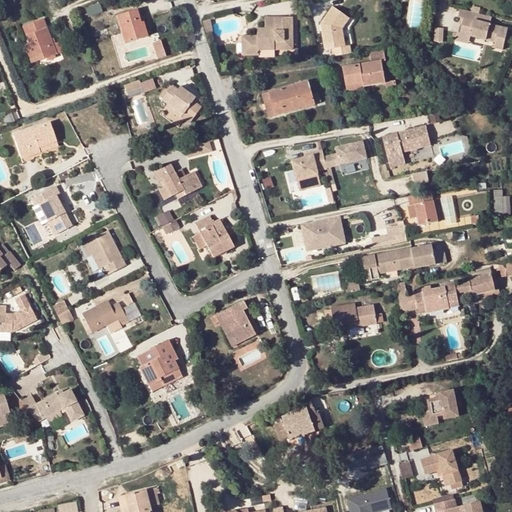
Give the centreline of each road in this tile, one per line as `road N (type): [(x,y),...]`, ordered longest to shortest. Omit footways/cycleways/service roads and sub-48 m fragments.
road 1 (residential): [(96,153),(180,311),(272,266)]
road 2 (residential): [(272,266),(192,0)]
road 3 (residential): [(499,316),(493,341),(478,357),(322,390),(293,381)]
road 4 (residential): [(118,468),(162,453),(293,381)]
road 5 (unknown): [(235,151),(370,121)]
road 6 (residential): [(61,348),(76,362),(118,468)]
road 7 (residential): [(293,381),(299,352),(272,266)]
